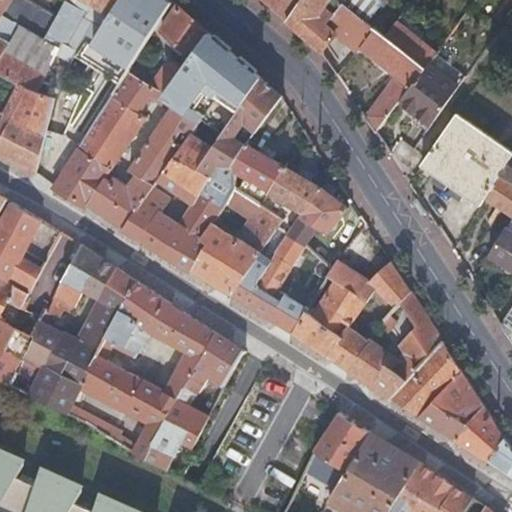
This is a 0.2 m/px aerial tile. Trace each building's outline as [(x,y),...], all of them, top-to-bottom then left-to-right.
[(89,41),(107,15),(78,0),(65,0),(56,16),(43,39),(2,13),(0,17),(0,36),(9,40),(0,55),(0,72),(9,78),(26,87),(35,91),(56,52),(71,61),(74,57),(84,38),(89,41)] [(0,0),(0,7),(4,10),(9,0),(0,0)] [(9,0),(4,10),(2,13),(43,39),(56,16),(29,0),(9,0)] [(117,0),(107,15),(89,41),(84,38),(74,57),(117,83),(124,71),(128,65),(172,3),(168,0),(117,0)] [(78,0),(107,15),(117,0),(78,0)] [(262,0),(287,21),(302,0),(262,0)] [(302,0),(287,21),(321,50),(335,33),(347,43),(366,21),(383,0),(302,0)] [(176,6),(160,30),(190,56),(207,33),(176,6)] [(347,43),(354,49),(374,27),(366,21),(347,43)] [(365,117),(376,133),(410,86),(424,68),(374,27),(354,49),(358,52),(362,47),(397,75),(365,117)] [(400,104),(431,127),(465,77),(434,54),(400,104)] [(124,71),(128,74),(132,68),(128,65),(124,71)] [(57,183),(55,182),(53,187),(84,207),(87,203),(125,226),(154,185),(157,180),(180,148),(172,142),(180,132),(188,137),(190,134),(197,125),(158,96),(160,93),(128,74),(124,71),(117,83),(79,146),(57,183)] [(0,83),(4,86),(9,78),(0,72),(0,83)] [(0,153),(35,172),(53,98),(35,91),(26,87),(9,78),(4,86),(0,83),(0,153)] [(282,96),(261,78),(227,126),(221,135),(212,148),(198,169),(210,177),(200,191),(223,205),(236,188),(235,171),(235,163),(245,148),(247,145),(283,98),(282,96)] [(511,158),(511,153),(457,114),(421,165),(480,209),(487,198),(510,161),(511,158)] [(191,270),(191,268),(208,243),(201,239),(223,205),(200,191),(210,177),(198,169),(212,148),(190,134),(188,137),(180,148),(157,180),(191,203),(178,223),(161,213),(169,199),(154,185),(125,226),(123,229),(160,252),(191,270)] [(286,167),(247,145),(245,148),(235,163),(235,171),(269,191),(280,174),(286,167)] [(511,214),(511,158),(510,161),(487,198),(511,214)] [(323,189),(286,167),(280,174),(269,191),(261,204),(272,211),(278,201),(290,207),(282,218),(278,225),(289,233),(300,216),(323,189)] [(193,268),(232,293),(259,253),(229,234),(238,222),(267,241),(278,225),(282,218),(272,211),(261,204),(236,188),(223,205),(201,239),(208,243),(191,268),(193,268)] [(323,189),(300,216),(317,228),(327,235),(347,207),(323,189)] [(11,201),(0,221),(0,274),(10,280),(42,219),(36,215),(25,208),(11,201)] [(306,245),(317,228),(300,216),(289,233),(306,245)] [(511,269),(511,217),(490,255),(511,269)] [(232,293),(293,332),(306,311),(309,307),(283,295),(275,291),(306,245),(289,233),(271,260),(259,253),(232,293)] [(101,300),(118,268),(83,246),(62,284),(49,311),(45,308),(29,336),(0,320),(0,380),(9,385),(17,371),(39,382),(47,368),(66,336),(66,334),(49,325),(55,315),(67,321),(73,308),(76,309),(85,291),(101,300)] [(335,280),(311,315),(342,337),(348,328),(373,292),(395,308),(410,291),(391,262),(369,283),(339,260),(333,268),(328,275),(335,280)] [(80,387),(136,280),(118,268),(101,300),(102,301),(82,343),(66,334),(66,336),(47,368),(39,382),(32,396),(67,413),(71,404),(80,387)] [(0,274),(0,313),(6,301),(20,309),(30,291),(10,280),(0,274)] [(71,404),(67,413),(145,457),(188,380),(196,367),(216,332),(136,280),(80,387),(126,410),(125,410),(149,420),(138,442),(108,426),(110,424),(71,404)] [(398,359),(415,371),(443,342),(410,291),(395,308),(383,320),(375,333),(381,337),(384,333),(386,335),(390,330),(404,352),(398,359)] [(511,307),(501,324),(511,339),(511,307)] [(368,342),(348,328),(342,337),(311,315),(306,311),(293,332),(328,357),(329,356),(350,370),(368,342)] [(196,367),(225,384),(244,349),(216,332),(196,367)] [(390,397),(415,371),(398,359),(370,340),(368,342),(350,370),(349,371),(389,399),(390,397)] [(420,416),(462,372),(443,342),(415,371),(390,397),(420,416)] [(420,416),(511,475),(511,447),(462,372),(420,416)] [(188,380),(145,457),(165,468),(180,442),(189,447),(217,397),(188,380)] [(317,451),(332,460),(356,420),(340,410),(317,451)] [(332,460),(317,451),(306,470),(337,488),(343,478),(347,472),(348,472),(373,431),(356,420),(332,460)] [(346,511),(390,511),(421,462),(373,431),(348,472),(347,472),(343,478),(337,488),(329,502),(346,511)] [(0,511),(122,511),(98,501),(94,511),(76,504),(81,494),(39,476),(35,486),(17,478),(22,468),(13,464),(14,460),(0,453),(0,511)] [(421,462),(390,511),(463,511),(473,497),(421,462)]
